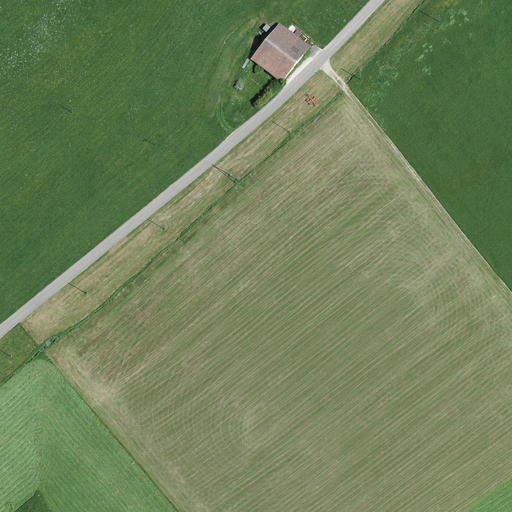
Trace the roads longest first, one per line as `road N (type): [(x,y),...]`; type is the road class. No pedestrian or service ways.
road 1 (unclassified): [(377,0),(250,124),(0,332)]
road 2 (track): [(319,60),(511,294)]
